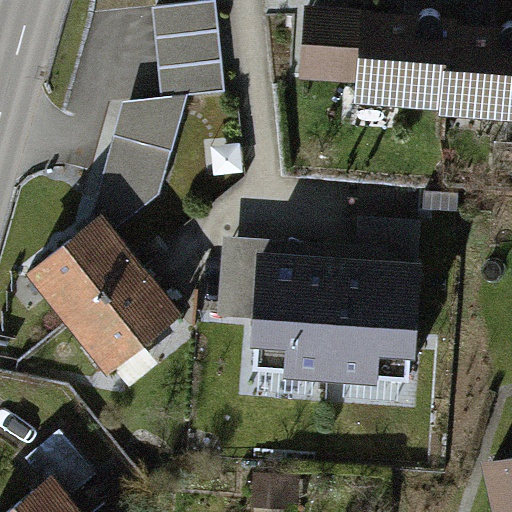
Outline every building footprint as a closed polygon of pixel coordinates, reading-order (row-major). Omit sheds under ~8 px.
[(225,90),(215,0),(199,0),(156,5),(166,96),(225,90)] [(417,19),(342,13),(337,73),(365,75),(365,78),(400,80),(399,94),(451,97),(451,89),(456,27),(456,21),(443,20),(439,11),(430,7),(421,10),(417,19)] [(337,73),(342,13),(310,11),(306,71),(337,73)] [(500,30),(456,27),(451,89),(484,92),(483,106),(511,107),(511,19),(504,22),(500,30)] [(33,269),(70,316),(139,261),(113,228),(160,192),(171,151),(117,135),(94,220),(33,269)] [(329,369),(337,258),(262,253),(259,292),(257,315),(254,363),(329,369)] [(416,264),(337,258),(329,369),(408,374),(416,264)] [(70,316),(108,363),(176,308),(139,261),(70,316)] [(222,313),(257,315),(259,292),(224,289),(222,313)] [(3,511),(81,511),(67,493),(94,471),(61,432),(31,458),(48,478),(3,511)] [(511,511),(511,457),(492,462),(503,511),(511,511)] [(286,474),(257,472),(256,495),(284,497),(286,474)]
